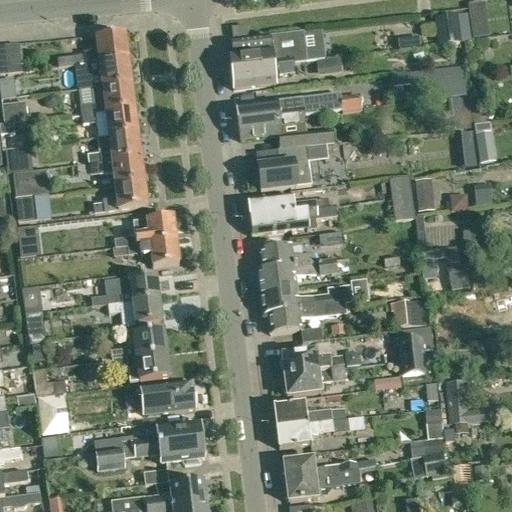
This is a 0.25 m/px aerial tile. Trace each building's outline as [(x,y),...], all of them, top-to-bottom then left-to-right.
[(468,7),(470,15),(485,13),(484,4),(468,7)] [(459,45),(455,17),(436,20),(439,47),(459,45)] [(245,28),(231,30),(232,40),(246,38),(245,28)] [(249,42),(250,54),(233,56),(232,56),(228,57),(231,73),(294,67),(306,66),(305,57),(302,35),(249,42)] [(83,55),(83,57),(58,60),(60,70),(74,68),(77,67),(128,60),(125,36),(95,40),(96,48),(96,51),(96,53),(83,55)] [(19,67),(18,47),(6,48),(8,73),(20,72),(19,67)] [(0,74),(8,73),(6,48),(0,48),(0,74)] [(129,71),(128,60),(77,67),(74,68),(77,92),(92,91),(132,86),(129,71)] [(340,61),(316,64),(318,78),(342,75),(340,61)] [(295,74),(294,67),(231,73),(233,92),(253,90),(275,87),(274,77),(295,74)] [(464,69),(434,71),(437,100),(467,97),(464,69)] [(83,118),(135,111),(132,86),(92,91),(94,107),(82,108),(83,118)] [(322,98),(301,101),(302,109),(304,117),(341,112),(339,99),(339,96),(322,98)] [(359,96),(339,99),(341,112),(360,110),(359,96)] [(48,99),(44,103),(45,109),(50,112),(56,111),(59,107),(58,101),(53,98),(48,99)] [(466,99),(447,101),(450,133),(469,131),(466,99)] [(277,103),(235,109),(238,126),(304,117),(302,109),(278,112),(277,103)] [(4,128),(14,127),(14,126),(27,124),(25,105),(1,107),(4,128)] [(138,135),(135,111),(83,118),(84,127),(96,125),(98,141),(138,135)] [(304,117),(238,126),(240,144),(281,138),(302,136),(306,136),(305,126),(304,117)] [(475,128),(476,135),(490,133),(489,126),(475,128)] [(14,127),(4,128),(0,128),(1,138),(15,137),(14,127)] [(302,136),(281,138),(282,152),(326,148),(332,147),(331,133),(306,136),(302,136)] [(138,135),(98,141),(97,141),(99,155),(87,157),(88,167),(142,160),(138,135)] [(457,150),(473,148),(472,136),(456,137),(457,150)] [(260,194),(296,189),(311,187),(309,173),(308,164),(327,162),(326,148),(282,152),(284,166),(257,170),(258,175),(254,177),(255,184),(259,186),(260,194)] [(29,149),(5,153),(8,176),(32,173),(29,149)] [(495,164),(493,151),(478,154),(480,166),(495,164)] [(115,189),(145,185),(142,160),(88,167),(77,169),(78,179),(112,175),(115,189)] [(26,175),(12,177),(15,201),(30,200),(26,175)] [(409,179),(389,182),(394,225),(414,222),(409,179)] [(431,181),(415,182),(418,215),(433,214),(431,181)] [(148,211),(145,185),(115,189),(116,201),(104,203),(104,206),(92,207),(94,217),(148,211)] [(478,191),(474,197),(476,210),(493,207),(490,190),(478,191)] [(467,197),(449,198),(449,205),(450,214),(450,216),(468,214),(467,197)] [(250,221),(316,213),(328,212),(327,201),(293,205),(292,198),(248,204),(250,221)] [(30,200),(15,201),(18,226),(35,225),(33,200),(30,200)] [(341,210),(328,212),(316,213),(250,221),(252,237),(309,230),(308,223),(342,219),(341,210)] [(423,218),(415,219),(419,255),(427,254),(423,218)] [(105,252),(114,251),(176,243),(173,219),(133,224),(135,239),(111,242),(111,240),(101,241),(103,252),(105,252)] [(485,229),(468,230),(468,234),(468,243),(468,246),(485,245),(485,229)] [(32,230),(16,232),(20,261),(36,259),(32,230)] [(342,248),(340,235),(327,237),(328,249),(342,248)] [(179,267),(176,243),(114,251),(115,259),(140,256),(140,258),(151,256),(153,270),(179,267)] [(262,273),(314,266),(313,256),(292,259),(291,248),(259,252),(262,273)] [(464,250),(444,253),(447,275),(467,272),(464,250)] [(398,259),(383,261),(384,269),(399,267),(398,259)] [(336,277),(335,263),(317,266),(319,279),(336,277)] [(256,274),(259,296),(297,292),(295,280),(316,277),(314,266),(262,273),(256,274)] [(156,278),(117,283),(104,284),(106,300),(92,301),(93,310),(109,308),(122,306),(132,305),(159,301),(156,278)] [(38,290),(21,293),(25,319),(41,317),(42,317),(38,290)] [(347,308),(346,299),(346,296),(298,302),(297,292),(259,296),(262,319),(267,318),(320,311),(347,308)] [(162,325),(159,301),(132,305),(122,306),(109,308),(110,315),(123,314),(133,313),(135,328),(162,325)] [(423,302),(406,304),(409,329),(427,328),(423,302)] [(347,308),(320,311),(267,318),(270,338),(302,333),(301,324),(321,321),(348,318),(347,308)] [(41,317),(25,319),(27,331),(42,329),(41,317)] [(399,363),(423,360),(422,352),(432,351),(429,330),(396,334),(399,363)] [(110,354),(111,363),(137,360),(166,356),(163,333),(134,337),(135,351),(110,354)] [(43,345),(30,347),(32,365),(45,363),(43,345)] [(285,380),(343,372),(342,360),(316,363),(315,354),(282,359),(282,362),(280,364),(281,370),(284,372),(285,380)] [(166,356),(137,360),(111,363),(112,373),(138,370),(140,384),(169,381),(166,356)] [(425,375),(423,360),(399,363),(401,378),(425,375)] [(345,383),(343,372),(285,380),(286,388),(284,390),(285,396),(287,397),(288,400),(321,396),(320,386),(345,383)] [(45,373),(33,375),(36,400),(65,397),(64,384),(46,385),(45,373)] [(400,381),(389,382),(390,392),(401,391),(400,381)] [(195,408),(196,406),(195,398),(193,396),(193,393),(191,393),(190,386),(140,393),(144,418),(195,411),(195,408)] [(437,386),(426,387),(426,404),(438,403),(437,386)] [(420,402),(410,403),(411,413),(421,412),(420,402)] [(332,424),(330,413),(305,416),(304,406),(274,410),(277,431),(332,424)] [(344,411),(330,413),(332,424),(345,422),(344,411)] [(466,436),(465,425),(494,423),(493,412),(451,416),(451,427),(453,427),(454,437),(466,436)] [(308,438),(333,434),(364,430),(363,420),(345,422),(332,424),(277,431),(279,451),(310,447),(308,438)] [(109,455),(201,444),(199,425),(157,431),(157,438),(132,441),(132,439),(107,442),(109,455)] [(441,428),(426,430),(427,443),(443,441),(441,428)] [(421,444),(409,446),(412,461),(423,459),(445,454),(443,441),(427,443),(421,444)] [(203,461),(201,444),(109,455),(95,457),(97,474),(124,470),(123,462),(160,457),(161,466),(182,464),(182,467),(184,469),(199,467),(201,464),(201,461),(203,461)] [(0,467),(3,467),(2,464),(22,461),(21,452),(0,454),(0,467)] [(423,459),(426,479),(431,478),(448,476),(445,454),(423,459)] [(281,469),(282,476),(285,477),(286,486),(339,479),(339,477),(356,474),(375,469),(375,464),(314,472),(313,462),(283,466),(283,468),(281,469)] [(487,467),(473,469),(475,483),(489,482),(487,467)] [(166,474),(162,474),(143,476),(144,488),(168,485),(166,474)] [(358,486),(356,474),(339,477),(339,479),(286,486),(287,493),(284,495),(285,500),(287,502),(288,505),(321,501),(319,492),(342,489),(342,488),(358,486)] [(26,475),(0,478),(0,501),(4,501),(2,488),(27,485),(26,475)] [(467,477),(451,478),(452,494),(468,492),(467,477)] [(147,511),(206,505),(205,498),(207,496),(206,489),(203,487),(203,485),(201,486),(197,484),(185,485),(182,488),(169,490),(170,498),(112,505),(112,511),(147,511)] [(4,501),(0,501),(0,511),(7,511),(11,511),(12,511),(16,511),(25,511),(26,510),(42,507),(41,496),(4,501)] [(48,502),(49,511),(61,511),(60,501),(48,502)] [(405,511),(419,511),(418,502),(405,504),(405,511)] [(372,511),(371,503),(354,506),(355,511),(372,511)]
